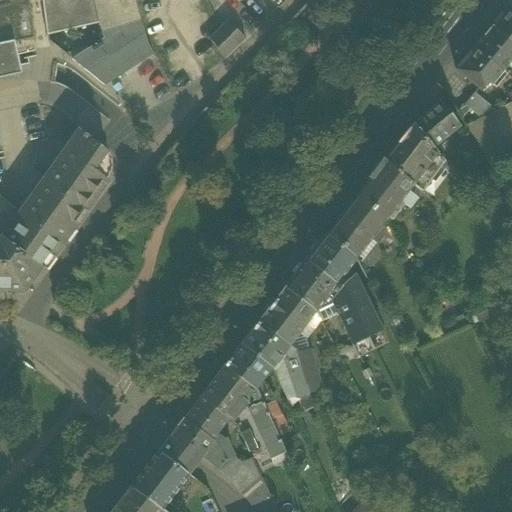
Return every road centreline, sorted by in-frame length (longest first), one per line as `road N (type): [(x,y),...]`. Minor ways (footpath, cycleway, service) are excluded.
road 1 (secondary): [(151,421),(474,0)]
road 2 (residential): [(17,333),(126,181)]
road 3 (residential): [(17,333),(151,421)]
